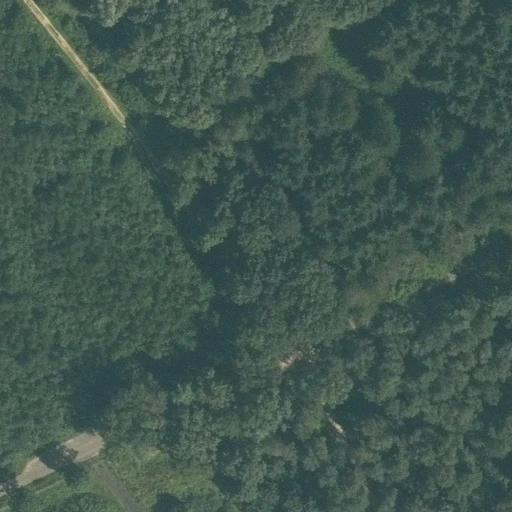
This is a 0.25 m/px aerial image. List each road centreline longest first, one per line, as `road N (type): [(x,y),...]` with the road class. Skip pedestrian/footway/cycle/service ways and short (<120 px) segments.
road 1 (track): [(292,356),(21,0)]
road 2 (unclassified): [(292,356),(0,499)]
road 3 (track): [(511,247),(292,356)]
road 4 (track): [(372,511),(292,356)]
